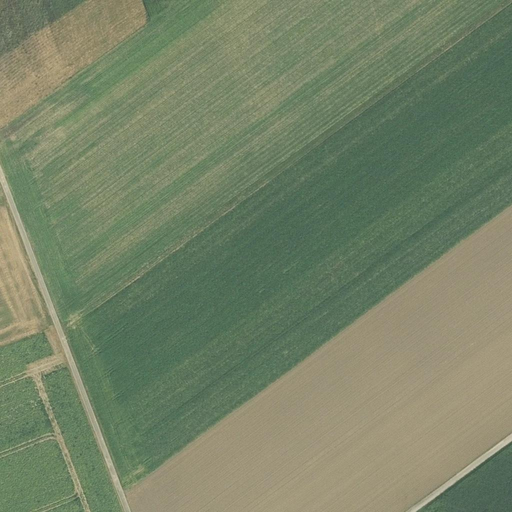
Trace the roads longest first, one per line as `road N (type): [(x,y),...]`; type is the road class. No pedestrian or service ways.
road 1 (track): [(127,511),(0,173)]
road 2 (track): [(511,437),(410,511)]
